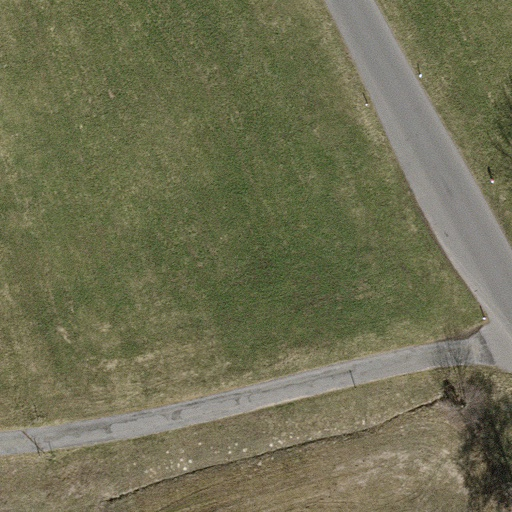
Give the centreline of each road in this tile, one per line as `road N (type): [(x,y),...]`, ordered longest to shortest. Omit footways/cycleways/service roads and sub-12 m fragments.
road 1 (track): [(0,444),(511,348)]
road 2 (tertiary): [(355,0),(511,295)]
